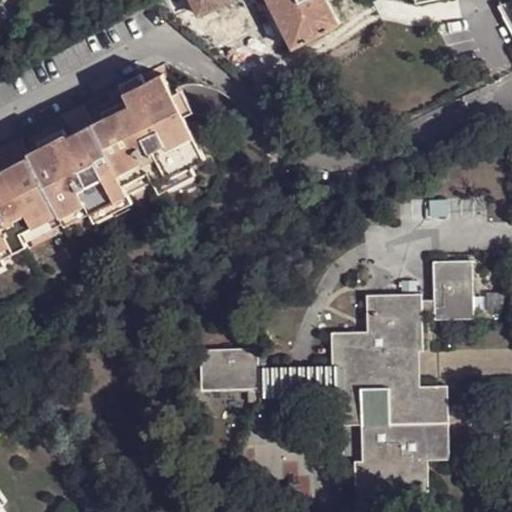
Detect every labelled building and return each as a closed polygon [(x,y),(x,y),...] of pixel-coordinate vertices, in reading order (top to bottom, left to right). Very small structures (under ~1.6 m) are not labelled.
[(192,0),(199,14),(231,0),(192,0)] [(270,0),(295,47),(341,23),(328,0),(270,0)] [(511,0),(426,0),(429,6),(442,0),(503,0),(511,20),(511,0)] [(190,171),(205,162),(183,120),(173,98),(161,77),(144,85),(123,97),(123,99),(129,109),(107,119),(92,127),(128,198),(153,186),(154,190),(190,171)] [(123,97),(144,85),(140,77),(119,88),(123,97)] [(173,98),(183,120),(193,115),(181,94),(173,98)] [(129,109),(123,99),(102,109),(107,119),(129,109)] [(128,198),(92,127),(67,140),(64,137),(27,157),(29,158),(28,160),(58,218),(59,222),(85,208),(89,217),(90,219),(128,198)] [(27,157),(64,137),(60,128),(23,146),(27,157)] [(58,218),(28,160),(0,173),(0,261),(0,263),(26,250),(24,246),(20,237),(58,218)] [(190,171),(154,190),(159,199),(196,179),(190,171)] [(128,198),(90,219),(94,227),(132,207),(128,198)] [(85,208),(59,222),(62,227),(63,230),(89,217),(85,208)] [(20,237),(24,246),(62,227),(59,222),(58,218),(20,237)] [(446,307),(447,320),(447,326),(485,326),(483,269),(445,270),(446,307)] [(213,360),(214,399),(270,398),(272,407),(352,405),(356,434),(375,434),(377,469),(370,470),(371,511),(442,511),(442,468),(463,466),(459,394),(432,395),(424,394),(423,359),(431,358),(434,357),(434,320),(433,308),(432,301),(379,304),(380,339),(344,341),(345,373),(271,377),(269,358),(213,360)] [(433,308),(434,320),(447,320),(446,307),(433,308)] [(424,394),(432,395),(431,358),(423,359),(424,394)]
